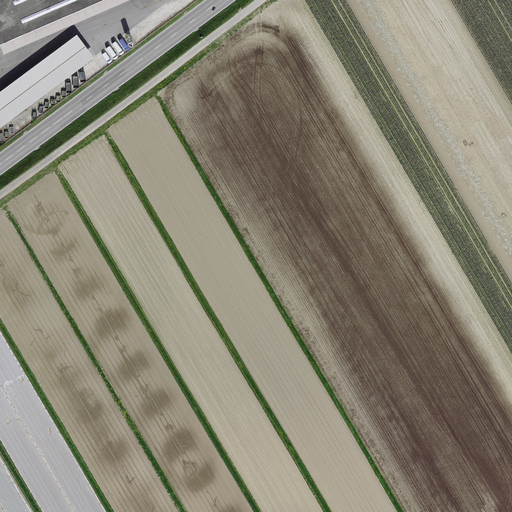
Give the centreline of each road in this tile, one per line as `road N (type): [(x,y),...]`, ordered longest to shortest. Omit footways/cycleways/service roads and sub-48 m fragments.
road 1 (track): [(263,0),(0,195)]
road 2 (primary): [(0,164),(220,0)]
